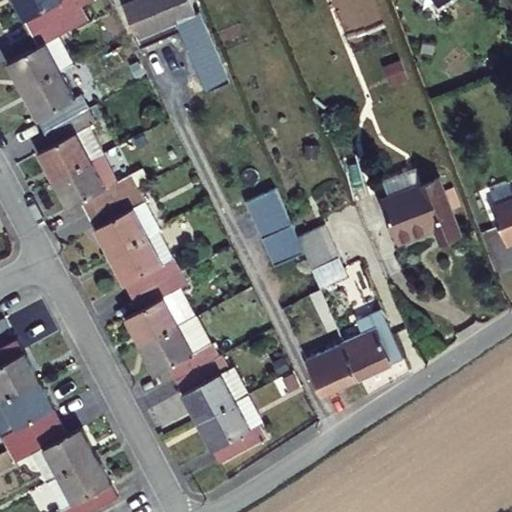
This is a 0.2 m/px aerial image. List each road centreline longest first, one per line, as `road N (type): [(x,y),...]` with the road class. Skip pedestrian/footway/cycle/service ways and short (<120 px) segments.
road 1 (residential): [(511,317),(210,511)]
road 2 (residential): [(44,258),(175,511)]
